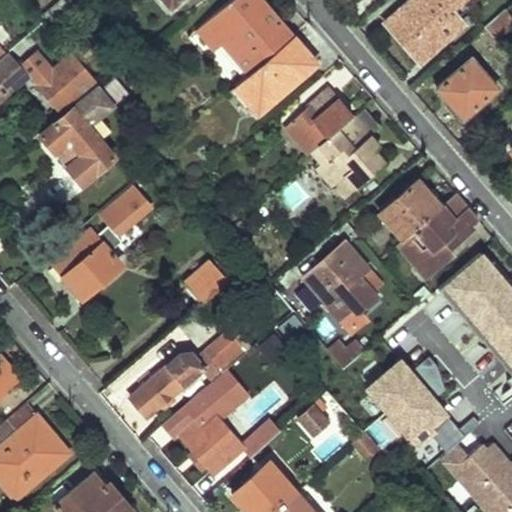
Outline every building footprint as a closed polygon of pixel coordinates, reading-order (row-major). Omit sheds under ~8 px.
[(61,0),(46,14),(55,24),(76,6),(71,0),(61,0)] [(165,0),(173,8),(182,0),(165,0)] [(252,72),(294,34),(264,0),(231,0),(199,28),(217,48),(225,41),(252,72)] [(411,0),(389,19),(423,59),(467,20),(458,10),(470,0),(411,0)] [(511,9),(508,5),(503,9),(511,19),(511,9)] [(511,22),(511,19),(503,9),(486,24),(497,36),(511,22)] [(96,32),(73,52),(85,66),(108,46),(96,32)] [(252,72),(238,84),(260,111),(318,62),(294,34),(252,72)] [(55,68),(39,49),(21,64),(10,51),(0,58),(0,102),(31,75),(62,113),(63,111),(99,82),(85,66),(73,52),(55,68)] [(474,56),(440,85),(465,114),(499,85),(474,56)] [(120,74),(104,88),(115,100),(130,86),(120,74)] [(286,126),(310,153),(313,150),(354,115),(330,87),(286,126)] [(99,88),(45,134),(59,151),(68,143),(77,142),(85,150),(70,164),(85,182),(117,155),(85,116),(107,97),(99,88)] [(354,115),(370,134),(391,116),(375,97),(354,115)] [(370,134),(354,115),(313,150),(323,162),(318,167),(333,184),(334,183),(346,173),(358,186),(388,160),(376,147),(373,149),(365,139),(370,134)] [(379,144),(370,134),(365,139),(373,149),(376,147),(379,144)] [(358,186),(346,173),(334,183),(346,197),(358,186)] [(420,179),(381,213),(405,240),(444,207),(420,179)] [(108,213),(54,260),(83,294),(121,261),(109,247),(121,237),(117,232),(150,205),(134,186),(106,210),(108,213)] [(482,220),(458,193),(444,207),(405,240),(399,245),(428,279),(456,256),(452,251),(478,229),(475,225),(482,220)] [(346,242),(304,279),(329,307),(342,294),(361,278),(370,270),(346,242)] [(511,285),(483,252),(447,282),(511,357),(511,285)] [(211,259),(184,282),(205,305),(233,282),(211,259)] [(378,297),(361,278),(342,294),(353,307),(359,313),(378,297)] [(353,307),(342,294),(329,307),(339,319),(353,307)] [(135,396),(124,406),(143,427),(154,417),(150,412),(164,401),(170,402),(180,394),(180,386),(209,362),(220,374),(228,368),(255,345),(237,324),(205,353),(200,347),(186,352),(176,360),(174,359),(166,366),(164,363),(140,383),(143,386),(133,394),(135,396)] [(358,341),(347,350),(356,361),(367,352),(358,341)] [(342,343),(330,353),(344,369),(345,370),(356,361),(347,350),(342,343)] [(0,391),(6,386),(4,384),(14,376),(6,366),(9,363),(0,352),(0,391)] [(449,412),(402,357),(367,386),(408,434),(427,418),(433,425),(449,412)] [(221,418),(249,394),(228,368),(220,374),(164,422),(176,436),(181,432),(196,449),(191,453),(203,467),(208,463),(215,471),(245,445),(244,444),(221,418)] [(116,405),(131,387),(119,376),(103,394),(116,405)] [(321,400),(301,417),(316,434),(336,417),(321,400)] [(0,480),(15,497),(69,452),(38,415),(35,417),(25,403),(0,423),(0,480)] [(254,455),(282,431),(271,419),(244,444),(245,445),(254,455)] [(379,447),(366,431),(351,444),(364,459),(379,447)] [(441,458),(482,507),(511,481),(511,461),(495,442),(488,448),(484,443),(471,454),(460,442),(441,458)] [(273,460),(235,493),(251,511),(275,511),(299,490),(273,460)] [(96,467),(52,505),(58,511),(97,511),(119,494),(96,467)] [(511,511),(511,481),(482,507),(486,511),(511,511)] [(318,511),(299,490),(275,511),(318,511)] [(134,511),(119,494),(97,511),(134,511)]
